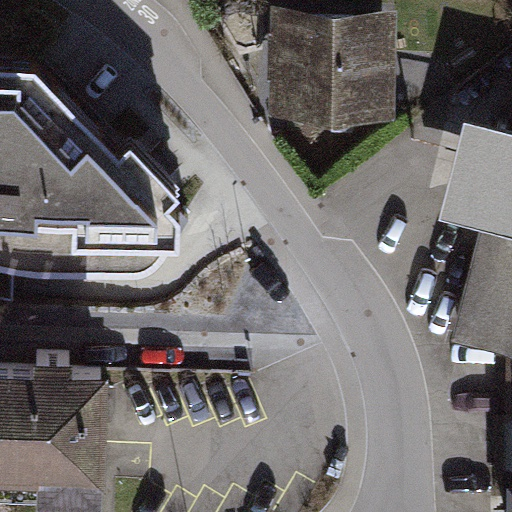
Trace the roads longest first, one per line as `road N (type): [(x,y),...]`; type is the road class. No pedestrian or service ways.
road 1 (residential): [(401,511),(401,442),(372,330),(253,154),(114,0)]
road 2 (unknown): [(376,249),(392,207),(416,182),(450,166),(511,163)]
